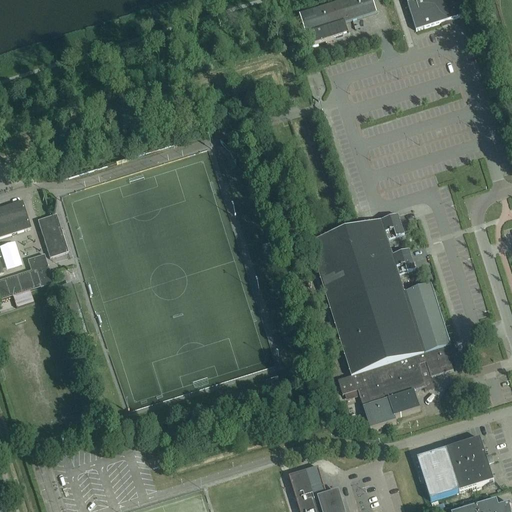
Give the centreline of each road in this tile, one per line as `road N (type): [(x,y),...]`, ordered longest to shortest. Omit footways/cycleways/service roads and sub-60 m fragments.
road 1 (unclassified): [(102,511),(328,442),(386,448),(511,410)]
road 2 (unclassified): [(511,332),(472,203),(511,189)]
